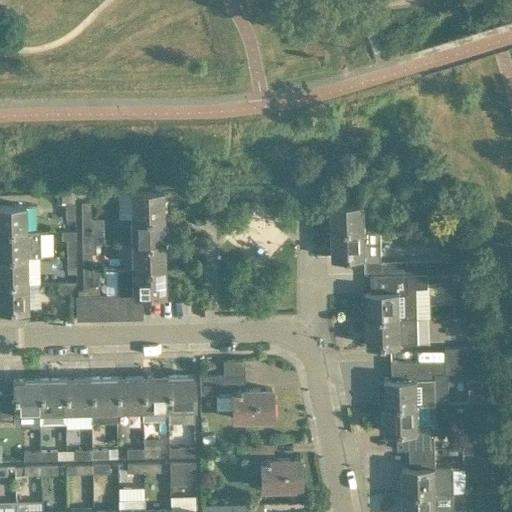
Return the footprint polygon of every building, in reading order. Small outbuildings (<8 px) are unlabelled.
[(446,183),(413,183),(413,196),(446,196),(446,183)] [(164,215),(163,190),(129,191),(130,216),(164,215)] [(91,200),(82,200),(82,218),(91,217),(91,200)] [(75,218),(74,201),(66,201),(66,218),(74,218),(75,218)] [(365,203),(359,203),(331,204),(332,229),(366,228),(365,203)] [(0,230),(26,230),(26,205),(20,205),(0,205),(0,230)] [(164,242),(164,215),(130,216),(130,242),(164,242)] [(91,240),(91,217),(82,218),(83,243),(95,243),(95,240),(91,240)] [(332,256),(382,255),(382,228),(366,228),(332,229),(332,231),(329,231),(327,232),(327,242),(330,244),(332,244),(332,256)] [(40,229),(38,229),(38,230),(26,230),(0,230),(0,257),(27,257),(27,256),(41,255),(40,229)] [(75,238),(66,238),(67,256),(76,255),(75,238)] [(165,267),(164,242),(130,242),(131,267),(131,268),(165,267)] [(92,269),(92,252),(95,252),(95,243),(83,243),(83,269),(92,269)] [(76,280),(76,255),(67,256),(67,280),(76,280)] [(0,282),(27,282),(27,257),(0,257),(0,282)] [(461,271),(461,258),(407,260),(408,272),(461,271)] [(165,278),(165,267),(131,268),(131,267),(117,267),(118,294),(125,294),(140,294),(165,293),(165,292),(170,288),(170,280),(165,278)] [(98,286),(93,286),(92,269),(83,269),(84,289),(78,289),(78,295),(88,295),(99,294),(98,286)] [(368,273),(368,274),(374,274),(374,291),(366,291),(366,294),(364,294),(364,306),(367,306),(367,317),(417,316),(417,286),(428,286),(428,284),(461,283),(461,271),(368,273)] [(75,280),(57,281),(57,288),(62,293),(69,293),(69,291),(75,282),(75,280)] [(28,316),(27,285),(27,282),(0,282),(0,308),(6,308),(6,316),(28,316)] [(101,318),(101,294),(99,294),(88,295),(89,318),(101,318)] [(114,318),(113,294),(101,294),(101,318),(114,318)] [(126,317),(125,294),(118,294),(113,294),(114,318),(126,317)] [(141,317),(140,294),(125,294),(126,317),(141,317)] [(89,318),(88,295),(78,295),(76,295),(77,319),(89,318)] [(418,340),(417,316),(367,317),(368,343),(398,343),(402,343),(401,341),(418,340)] [(445,347),(445,359),(478,358),(478,346),(445,347)] [(479,371),(478,358),(445,359),(445,360),(418,360),(397,361),(398,379),(384,379),(384,381),(382,381),(380,382),(380,392),(382,394),(384,394),(385,405),(419,404),(436,404),(435,372),(479,371)] [(194,408),(193,374),(167,375),(167,409),(194,408)] [(200,385),(200,394),(216,393),(216,391),(231,390),(232,418),(272,417),(271,388),(244,389),(244,374),(199,375),(199,385),(200,385)] [(142,409),(141,375),(116,376),(116,410),(142,409)] [(167,409),(167,375),(141,375),(142,409),(142,421),(168,420),(167,409)] [(90,410),(89,376),(64,377),(65,411),(90,410)] [(116,410),(116,376),(89,376),(90,410),(116,410)] [(65,411),(64,377),(39,378),(39,412),(65,411)] [(39,412),(39,378),(13,378),(13,391),(13,412),(39,412)] [(13,412),(13,391),(1,391),(2,418),(13,418),(13,412)] [(419,422),(419,405),(419,404),(385,405),(385,431),(397,431),(397,449),(409,448),(435,447),(434,422),(419,422)] [(496,446),(496,434),(463,434),(463,447),(496,446)] [(273,443),(254,444),(244,444),(245,460),(260,459),(260,487),(300,486),(299,458),(273,458),(273,443)] [(177,446),(178,455),(194,455),(194,446),(177,446)] [(497,459),(496,446),(463,447),(463,460),(497,459)] [(143,456),(142,447),(126,448),(126,456),(143,456)] [(159,456),(159,447),(142,447),(143,456),(159,456)] [(451,465),(435,466),(435,447),(409,448),(410,466),(402,466),(402,492),(453,491),(454,491),(453,467),(451,465)] [(108,448),(91,449),(91,457),(108,457),(108,448)] [(56,449),(40,450),(40,459),(57,458),(56,449)] [(91,457),(91,449),(74,449),(75,458),(91,457)] [(40,459),(40,450),(23,450),(23,459),(40,459)] [(178,461),(178,471),(195,470),(195,461),(178,461)] [(143,471),(143,462),(126,462),(126,471),(143,471)] [(159,462),(143,462),(143,471),(160,471),(159,462)] [(92,472),(91,463),(75,464),(75,473),(92,472)] [(108,463),(91,463),(92,472),(108,472),(108,463)] [(40,464),(23,465),(23,474),(40,473),(40,464)] [(57,464),(40,464),(40,473),(57,473),(57,464)] [(453,491),(402,492),(402,511),(450,511),(450,507),(454,507),(453,491)] [(143,511),(144,509),(144,497),(118,498),(118,510),(118,511),(143,511)] [(247,511),(247,503),(201,504),(200,511),(247,511)]
